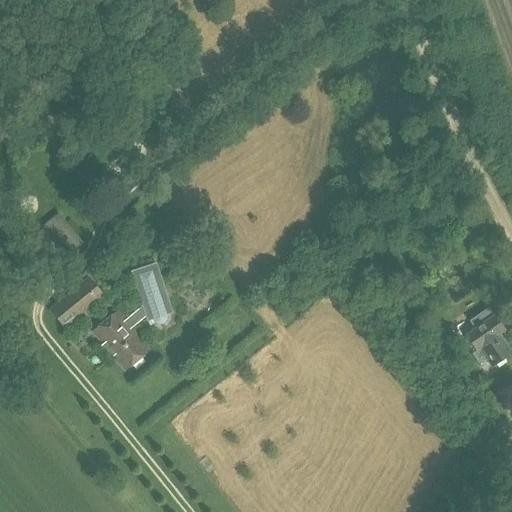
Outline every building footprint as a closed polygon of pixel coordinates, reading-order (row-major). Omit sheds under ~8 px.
[(20,246),(43,274),(58,263),(83,242),(58,213),(20,246)] [(389,269),(399,284),(409,278),(399,262),(389,269)] [(64,295),(79,313),(114,284),(99,266),(64,295)] [(93,331),(125,370),(149,351),(131,329),(146,315),(148,321),(152,320),(153,321),(154,322),(155,323),(156,324),(158,325),(159,325),(161,325),(162,324),(163,324),(164,323),(165,322),(166,321),(167,319),(167,318),(167,317),(167,316),(167,315),(171,313),(156,268),(152,269),(151,266),(136,271),(137,274),(133,275),(143,305),(124,321),(117,312),(93,331)] [(479,348),(492,367),(511,353),(499,334),(505,331),(495,316),(489,307),(470,321),(475,328),(467,334),(477,349),(479,348)]
